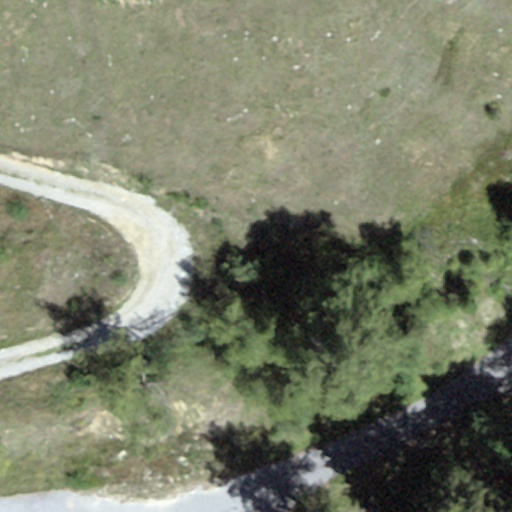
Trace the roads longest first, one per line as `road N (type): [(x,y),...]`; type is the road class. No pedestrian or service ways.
road 1 (track): [(0,364),(121,329),(165,283),(168,255),(160,235),(130,209),(0,169)]
road 2 (residential): [(511,360),(292,486),(218,511)]
